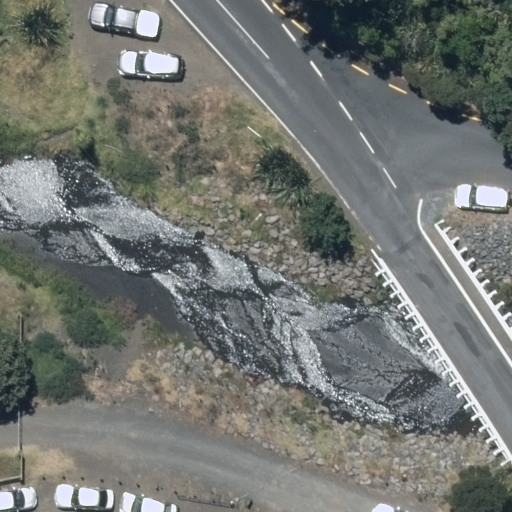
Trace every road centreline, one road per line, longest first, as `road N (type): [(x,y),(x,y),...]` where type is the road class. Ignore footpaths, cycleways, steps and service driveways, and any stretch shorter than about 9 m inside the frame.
road 1 (track): [(363,511),(270,454),(163,429),(0,418)]
road 2 (residential): [(340,155),(511,408)]
road 3 (secondary): [(217,0),(340,155)]
road 4 (unclassified): [(340,155),(511,162)]
